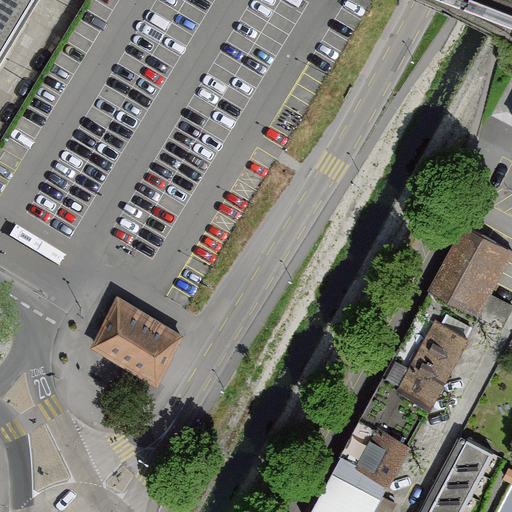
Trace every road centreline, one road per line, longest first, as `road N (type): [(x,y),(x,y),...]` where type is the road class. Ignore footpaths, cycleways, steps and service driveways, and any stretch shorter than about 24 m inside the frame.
road 1 (unclassified): [(425,0),(196,386)]
road 2 (residential): [(294,511),(486,160),(498,152)]
road 3 (unclassified): [(196,386),(161,421),(81,465)]
road 4 (unclassified): [(133,511),(196,386)]
